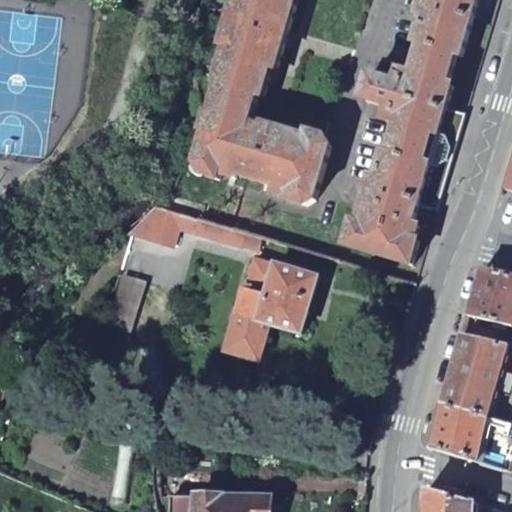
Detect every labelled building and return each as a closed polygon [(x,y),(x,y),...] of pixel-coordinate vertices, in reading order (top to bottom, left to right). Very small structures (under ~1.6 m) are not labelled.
[(223,85),(261,96),(264,96),(267,95),(274,69),(276,70),(280,68),(298,6),(297,3),(294,2),(294,0),(240,0),(226,45),(231,47),(220,84),(223,85)] [(459,56),(464,57),(480,2),(480,0),(425,0),(422,13),(424,16),(426,17),(419,41),(421,45),(424,46),(459,56)] [(392,153),(427,164),(436,134),(441,136),(448,113),(455,87),(450,85),(459,56),(424,46),(415,75),(402,71),(399,84),(375,76),(371,78),(366,97),(367,100),(391,107),(388,120),(400,124),(392,153)] [(261,96),(223,85),(214,115),(212,115),(207,131),(210,132),(200,164),(206,175),(222,180),(224,174),(238,178),(239,174),(280,186),(278,193),(292,197),(291,200),(309,205),(317,200),(333,147),(328,138),(311,133),(309,138),(267,125),(263,128),(253,125),(261,96)] [(432,166),(420,208),(438,214),(466,118),(448,113),(441,136),(436,134),(427,164),(432,166)] [(349,246),(413,265),(420,242),(418,241),(410,239),(413,229),(420,208),(432,166),(427,164),(392,153),(390,153),(385,155),(379,179),(376,178),(373,180),(360,223),(356,222),(349,246)] [(160,214),(159,213),(142,233),(133,242),(151,246),(176,253),(180,237),(218,247),(244,255),(245,253),(256,256),(261,242),(223,231),(185,221),(160,214)] [(410,239),(418,241),(421,231),(413,229),(410,239)] [(231,356),(263,366),(268,347),(274,331),(305,340),(321,284),(257,267),(250,289),(260,293),(257,302),(247,299),(241,321),(236,339),(231,356)] [(511,276),(485,271),(471,320),(511,329),(511,276)] [(511,339),(500,336),(497,347),(511,350),(511,339)] [(465,341),(446,408),(492,420),(503,380),(511,381),(511,350),(497,347),(465,341)] [(433,453),(511,475),(511,425),(492,420),(446,408),(433,453)] [(69,511),(0,477),(0,511),(69,511)] [(428,511),(480,511),(481,508),(430,493),(428,511)] [(282,511),(283,508),(274,502),(172,502),(171,511),(282,511)]
